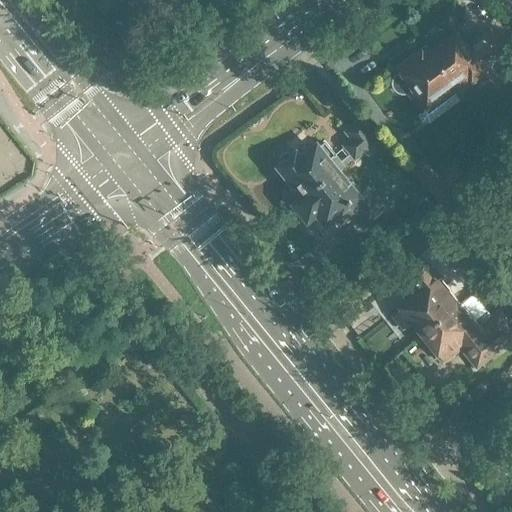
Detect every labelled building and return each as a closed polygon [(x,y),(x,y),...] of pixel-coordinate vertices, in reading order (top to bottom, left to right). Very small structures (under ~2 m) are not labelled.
[(425,50),(456,92),(480,74),(478,71),(482,68),(486,74),(493,69),(499,78),(511,68),(511,62),(490,33),(471,47),(468,42),(462,47),(452,34),(444,41),(445,42),(429,53),(426,49),(425,50)] [(455,93),(456,92),(425,50),(398,70),(399,71),(394,74),(392,77),(390,80),(390,84),(390,89),(392,92),(397,95),(401,96),(405,96),(409,94),(421,111),(452,88),(455,93)] [(296,203),(337,171),(375,141),(359,122),(341,137),(347,145),(339,151),(345,158),(341,162),(325,142),(318,147),(317,146),(301,159),(297,153),(294,155),(294,154),(291,152),(289,151),(286,151),(283,153),(281,155),(280,156),(279,159),(279,161),(280,163),(282,165),(280,167),(296,187),(288,193),(296,203)] [(437,204),(467,179),(471,176),(456,157),(437,172),(424,156),(409,169),(437,204)] [(337,171),(296,203),(295,204),(307,219),(309,217),(322,233),(356,205),(367,220),(386,205),(377,193),(372,197),(366,189),(361,192),(352,181),(348,184),(337,171)] [(467,179),(437,204),(455,225),(485,200),(467,179)] [(372,289),(379,297),(397,284),(391,276),(397,272),(382,252),(367,263),(382,283),(372,289)] [(422,332),(459,301),(450,290),(451,289),(442,277),(439,279),(425,261),(406,277),(420,294),(394,314),(404,327),(412,320),(422,332)] [(459,301),(422,332),(443,358),(461,344),(468,353),(466,355),(471,361),(473,359),(477,365),(511,336),(511,308),(509,305),(482,327),(479,324),(490,315),(472,293),(460,303),(459,301)]
